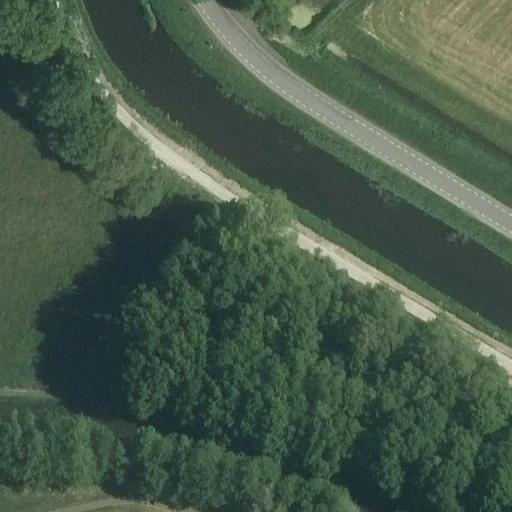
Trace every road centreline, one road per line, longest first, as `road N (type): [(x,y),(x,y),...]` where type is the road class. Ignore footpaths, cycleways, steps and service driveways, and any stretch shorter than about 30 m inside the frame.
road 1 (unclassified): [(511,368),(186,170),(142,135),(102,95),(52,0)]
road 2 (tertiary): [(511,225),(267,70),(202,0)]
